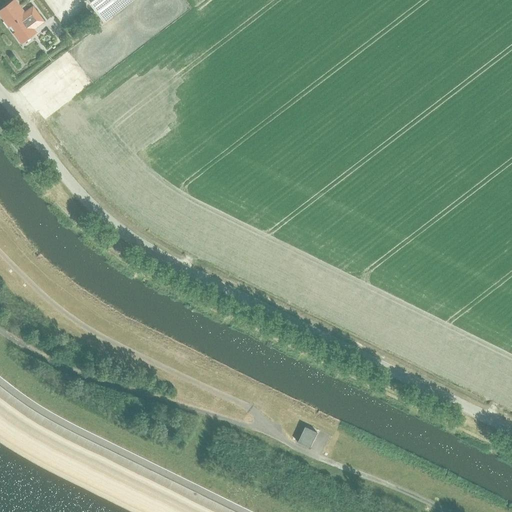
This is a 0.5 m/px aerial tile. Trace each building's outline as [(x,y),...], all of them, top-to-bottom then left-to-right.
[(13,0),(0,10),(0,15),(4,20),(8,27),(10,25),(15,31),(13,33),(18,40),(42,22),(31,6),(24,12),(15,0),(13,0)] [(86,0),(103,21),(130,0),(86,0)] [(63,54),(68,62),(75,57),(70,49),(63,54)] [(32,78),(38,88),(49,80),(43,71),(32,78)] [(297,442),(309,448),(316,432),(305,427),(305,426),(297,442)]
